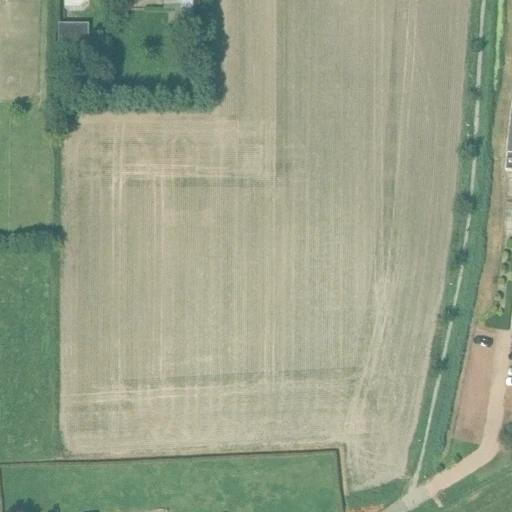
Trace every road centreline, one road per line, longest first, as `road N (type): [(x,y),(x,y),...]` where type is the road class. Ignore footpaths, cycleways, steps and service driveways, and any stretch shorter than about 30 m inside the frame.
road 1 (track): [(511,12),(491,329)]
road 2 (unclassified): [(385,511),(435,480),(466,431),(491,329)]
